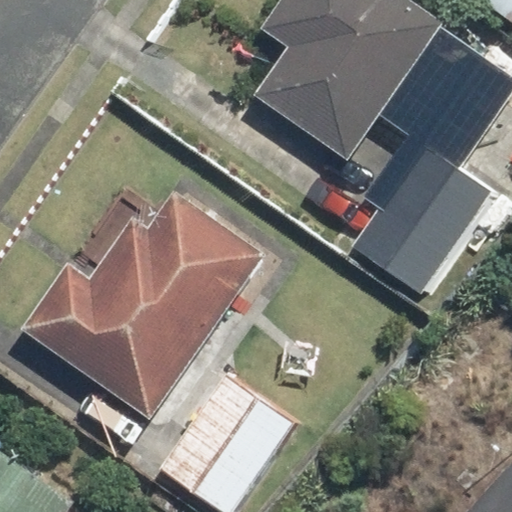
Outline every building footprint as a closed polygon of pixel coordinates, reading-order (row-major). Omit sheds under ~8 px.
[(460,25),(424,0),(300,0),(274,38),(299,56),(270,98),(363,162),(460,25)] [(511,0),(494,0),(492,3),(511,16),(511,0)] [(505,166),(511,157),(511,92),(462,154),(493,180),(505,166)] [(433,299),(500,195),(433,151),(366,255),(433,299)] [(274,258),(186,199),(165,229),(149,218),(103,285),(79,268),(32,338),(161,425),(274,258)] [(231,511),(242,511),(304,427),(238,379),(172,468),(231,511)] [(0,511),(84,511),(87,508),(0,444),(0,511)]
